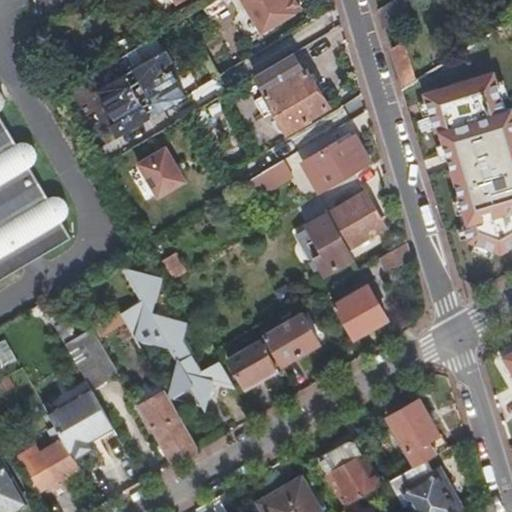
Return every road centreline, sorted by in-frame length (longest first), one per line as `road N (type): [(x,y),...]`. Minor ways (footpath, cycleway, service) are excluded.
road 1 (residential): [(143,511),(455,334)]
road 2 (residential): [(349,0),(455,334)]
road 3 (residential): [(455,334),(510,511)]
